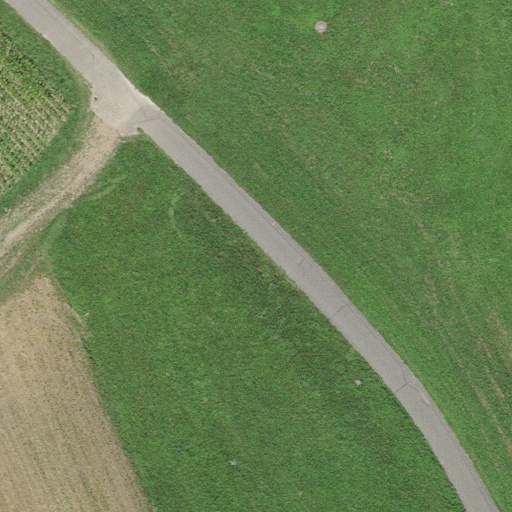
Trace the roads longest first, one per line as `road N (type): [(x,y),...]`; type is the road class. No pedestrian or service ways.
road 1 (track): [(21,0),(121,94),(344,351),(452,511)]
road 2 (track): [(0,228),(98,73)]
